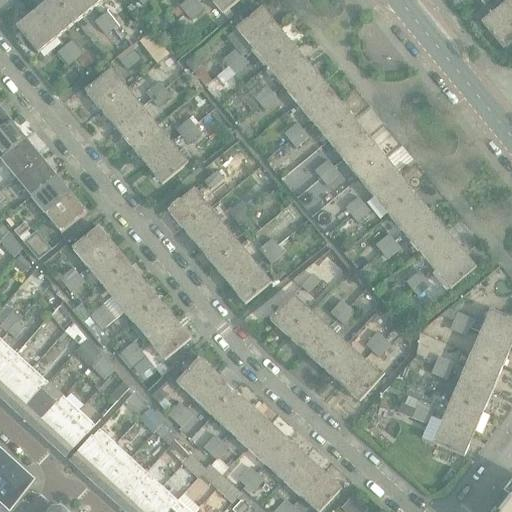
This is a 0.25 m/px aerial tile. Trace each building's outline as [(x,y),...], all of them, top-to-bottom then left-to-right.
[(56,0),(49,0),(35,12),(57,38),(75,23),(56,0)] [(87,0),(56,0),(75,23),(94,8),(87,0)] [(187,0),(179,7),(184,14),(197,3),(195,0),(187,0)] [(210,0),(223,15),(240,0),(210,0)] [(511,0),(509,0),(499,8),(511,23),(511,0)] [(197,3),(184,14),(190,21),(203,10),(197,3)] [(511,42),(511,23),(499,8),(481,24),(503,50),(511,42)] [(250,49),(277,27),(262,9),(235,30),(226,38),(236,50),(241,56),(250,49)] [(118,23),(108,10),(101,16),(111,29),(118,23)] [(38,54),(57,38),(35,12),(16,28),(38,54)] [(111,29),(101,16),(93,22),(104,35),(111,29)] [(277,27),(250,49),(266,67),(292,46),(277,27)] [(152,33),(142,38),(156,62),(165,57),(152,33)] [(70,41),(63,46),(74,59),(80,53),(70,41)] [(74,59),(63,46),(56,52),(66,65),(74,59)] [(292,46),(266,67),(281,86),(308,65),(292,46)] [(223,60),(228,67),(241,56),(236,50),(223,60)] [(80,53),(74,59),(83,70),(93,62),(84,51),(80,53)] [(134,52),(120,63),(127,71),(140,60),(134,52)] [(241,56),(228,67),(233,73),(246,62),(241,56)] [(308,65),(281,86),(296,104),(322,83),(308,65)] [(85,92),(98,109),(125,88),(111,71),(85,92)] [(158,82),(145,93),(150,99),(163,88),(158,82)] [(322,83),(296,104),(310,122),(337,100),(322,83)] [(253,97),(258,104),(272,93),(266,86),(253,97)] [(125,88),(98,109),(114,129),(141,107),(125,88)] [(163,88),(150,99),(156,106),(169,96),(163,88)] [(277,100),(272,93),(258,104),(264,111),(277,100)] [(253,97),(245,103),(251,110),(258,104),(253,97)] [(353,120),(337,100),(310,122),(326,141),(353,120)] [(141,107),(114,129),(130,148),(157,126),(141,107)] [(0,108),(0,128),(10,121),(0,108)] [(175,130),(181,137),(194,127),(188,119),(175,130)] [(353,120),(326,141),(342,160),(368,138),(353,120)] [(10,121),(0,128),(0,160),(26,140),(10,121)] [(283,134),(288,141),(301,130),(296,123),(283,134)] [(157,126),(130,148),(146,167),(172,145),(157,126)] [(194,127),(181,137),(186,144),(199,133),(194,127)] [(301,130),(288,141),(294,148),(307,137),(301,130)] [(368,138),(342,160),(357,179),(384,157),(368,138)] [(26,140),(0,160),(14,178),(40,158),(26,140)] [(172,145),(146,167),(162,186),(188,164),(172,145)] [(384,157),(357,179),(372,196),(398,175),(384,157)] [(40,158),(14,178),(30,197),(55,176),(40,158)] [(313,171),(319,178),(332,168),(326,160),(313,171)] [(332,168),(319,178),(324,185),(337,174),(332,168)] [(215,172),(202,182),(209,190),(222,180),(215,172)] [(398,175),(372,196),(387,216),(414,194),(398,175)] [(55,176),(30,197),(44,215),(70,194),(55,176)] [(167,212),(183,230),(209,209),(194,190),(167,212)] [(70,194),(44,215),(61,235),(87,214),(70,194)] [(414,194),(387,216),(403,234),(429,212),(414,194)] [(344,208),(349,215),(362,204),(357,198),(344,208)] [(227,212),(233,220),(246,210),(240,202),(227,212)] [(362,204),(349,215),(356,223),(369,213),(362,204)] [(209,209),(183,230),(198,249),(225,227),(209,209)] [(246,210),(233,220),(239,227),(252,217),(246,210)] [(429,212),(403,234),(418,252),(444,231),(429,212)] [(0,239),(13,255),(22,246),(0,221),(0,239)] [(11,232),(16,237),(26,229),(22,223),(11,232)] [(225,227),(198,249),(213,268),(240,246),(225,227)] [(72,250),(87,268),(113,246),(98,228),(72,250)] [(444,231),(418,252),(433,271),(459,249),(444,231)] [(50,251),(35,233),(21,244),(36,262),(50,251)] [(374,245),(380,253),(393,242),(387,235),(374,245)] [(258,250),(263,257),(276,247),(271,240),(258,250)] [(393,242),(380,253),(386,260),(399,249),(393,242)] [(113,246),(87,268),(102,287),(129,265),(113,246)] [(240,246),(213,268),(228,286),(255,264),(240,246)] [(276,247),(263,257),(269,265),(282,254),(276,247)] [(459,249),(433,271),(450,291),(476,269),(459,249)] [(255,264),(228,286),(245,306),(271,284),(255,264)] [(129,265),(102,287),(118,305),(144,284),(129,265)] [(59,280),(65,287),(78,276),(72,269),(59,280)] [(404,283),(410,290),(423,279),(417,272),(404,283)] [(307,294),(319,281),(311,274),(299,287),(307,294)] [(78,276),(65,287),(70,293),(83,282),(78,276)] [(423,279),(410,290),(416,297),(429,286),(423,279)] [(144,284),(118,305),(133,324),(159,302),(144,284)] [(269,321),(287,338),(310,312),(293,296),(269,321)] [(328,313),(335,320),(347,307),(340,300),(328,313)] [(159,302),(133,324),(148,342),(174,320),(159,302)] [(89,316),(95,324),(108,313),(102,305),(89,316)] [(53,313),(71,335),(80,327),(62,306),(53,313)] [(347,307),(335,320),(342,326),(354,313),(347,307)] [(449,308),(441,315),(453,320),(457,312),(449,308)] [(511,320),(490,311),(481,332),(511,345),(511,320)] [(310,312),(287,338),(305,354),(328,328),(310,312)] [(457,312),(453,320),(468,326),(472,318),(457,312)] [(108,313),(95,324),(100,330),(114,319),(108,313)] [(0,330),(6,336),(15,326),(20,320),(13,314),(0,328),(0,330)] [(174,320),(148,342),(164,362),(190,340),(174,320)] [(468,326),(453,320),(449,328),(465,335),(468,326)] [(12,341),(21,331),(15,326),(6,336),(12,341)] [(328,328),(305,354),(323,370),(346,345),(328,328)] [(511,345),(481,332),(471,354),(502,368),(511,345)] [(364,346),(371,352),(383,339),(376,333),(364,346)] [(104,380),(116,369),(88,339),(77,350),(104,380)] [(383,339),(371,352),(378,358),(389,345),(383,339)] [(2,341),(0,342),(0,373),(17,355),(2,341)] [(119,353),(125,361),(139,350),(133,342),(119,353)] [(346,345),(323,370),(340,386),(363,361),(346,345)] [(139,350),(125,361),(131,367),(144,356),(139,350)] [(502,368),(471,354),(461,377),(493,390),(502,368)] [(17,355),(0,373),(0,398),(3,401),(32,369),(17,355)] [(437,357),(434,365),(449,372),(453,363),(437,357)] [(176,385),(193,400),(216,375),(199,359),(176,385)] [(363,361),(340,386),(359,403),(382,378),(363,361)] [(449,372),(434,365),(430,374),(445,381),(449,372)] [(32,369),(3,401),(18,415),(47,383),(32,369)] [(216,375),(193,400),(210,416),(233,391),(216,375)] [(493,390),(461,377),(452,399),(483,412),(493,390)] [(47,383),(18,415),(34,429),(63,398),(47,383)] [(422,390),(411,386),(407,398),(417,402),(422,390)] [(164,398),(157,391),(151,397),(157,404),(164,398)] [(251,407),(233,391),(210,416),(228,433),(251,407)] [(148,410),(132,395),(125,402),(141,417),(148,410)] [(63,398),(34,429),(49,443),(79,412),(63,398)] [(483,412),(452,399),(442,421),(474,434),(483,412)] [(167,413),(175,420),(186,407),(179,401),(167,413)] [(418,402),(415,409),(430,416),(433,408),(418,402)] [(426,425),(430,416),(415,409),(401,403),(397,413),(426,425)] [(186,407),(175,420),(181,426),(193,413),(186,407)] [(269,424),(251,407),(228,433),(246,449),(269,424)] [(79,412),(49,443),(66,458),(88,434),(95,426),(79,412)] [(149,413),(142,420),(155,433),(162,426),(149,413)] [(474,434),(442,421),(432,444),(464,458),(474,434)] [(287,440),(269,424),(246,449),(264,465),(287,440)] [(162,426),(155,433),(167,445),(173,438),(162,426)] [(70,462),(86,477),(115,445),(99,430),(92,438),(70,462)] [(203,446),(210,452),(221,439),(215,433),(203,446)] [(221,439),(210,452),(217,458),(228,446),(221,439)] [(305,456),(287,440),(264,465),(282,482),(305,456)] [(175,441),(167,450),(182,465),(191,456),(175,441)] [(115,445),(86,477),(102,491),(131,459),(115,445)] [(0,484),(16,467),(1,453),(0,453),(0,484)] [(206,471),(191,456),(182,465),(182,466),(197,480),(200,477),(206,471)] [(322,472),(305,456),(282,482),(299,498),(322,472)] [(131,459),(102,491),(117,505),(147,474),(131,459)] [(224,480),(221,477),(209,466),(206,471),(200,477),(215,491),(224,480)] [(239,478),(245,484),(257,471),(250,466),(239,478)] [(29,487),(33,482),(28,478),(25,476),(16,467),(0,484),(0,502),(9,511),(29,487)] [(257,471),(245,484),(252,490),(264,478),(257,471)] [(321,511),(342,490),(322,472),(299,498),(314,511),(321,511)] [(147,474),(117,505),(124,511),(138,511),(161,487),(147,474)] [(241,495),(238,493),(224,480),(215,491),(232,506),(241,495)] [(511,511),(511,484),(503,495),(509,499),(499,511),(511,511)] [(161,487),(138,511),(168,511),(178,502),(161,487)] [(196,511),(199,509),(183,495),(178,502),(168,511),(196,511)] [(274,510),(276,511),(285,511),(293,504),(286,497),(274,510)]
